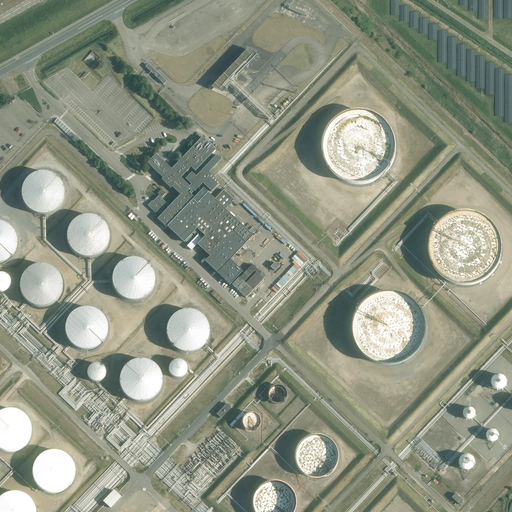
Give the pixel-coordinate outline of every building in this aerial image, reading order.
[(305,12),(290,7),(289,11),(304,16),(305,12)] [(165,80),(151,67),(150,68),(149,67),(147,69),(162,83),(165,80)] [(235,85),(243,92),(245,90),(237,82),(235,85)] [(395,151),(395,148),(395,144),(394,141),(393,137),(392,134),(391,131),(389,128),(387,125),(384,122),(382,120),(379,118),(376,116),(372,114),(369,113),(365,112),(362,112),(358,112),(355,112),(351,112),(348,113),(344,114),(341,116),(338,118),(335,120),(333,122),(330,125),(328,128),(326,131),(325,134),(324,138),(323,141),(322,145),(322,148),(322,152),(323,155),(324,159),(325,162),(327,165),(328,168),(331,171),(333,174),(336,176),(339,178),(342,180),(345,182),(348,183),(352,184),(355,184),(359,184),(362,184),(366,184),(369,183),(373,182),(376,180),(379,178),(382,176),(385,174),(387,171),(389,168),(391,165),(392,162),(394,158),(394,155),(395,151)] [(58,119),(54,123),(65,133),(68,129),(58,119)] [(252,236),(225,210),(234,200),(223,190),(214,200),(203,189),(194,198),(188,192),(192,189),(193,191),(202,182),(210,190),(218,182),(208,173),(221,159),(217,155),(196,176),(192,172),(185,179),(191,184),(189,186),(180,178),(190,167),(195,171),(215,150),(202,137),(171,169),(163,162),(156,155),(147,164),(162,179),(161,180),(170,189),(171,187),(180,195),(169,206),(158,196),(153,202),(152,201),(149,204),(161,215),(157,219),(166,228),(168,226),(184,242),(196,229),(200,232),(198,233),(203,238),(197,244),(210,256),(204,261),(229,285),(232,282),(234,280),(242,272),(230,260),(252,236)] [(65,195),(65,192),(64,190),(64,187),(63,184),(61,182),(60,180),(58,178),(56,176),(53,175),(51,174),(48,173),(45,173),(43,173),(40,173),(37,173),(35,174),(32,176),(30,177),(28,179),(26,181),(25,183),(24,186),(23,188),(22,191),(22,194),(22,196),(23,199),(24,202),(25,204),(26,206),(28,208),(30,210),(32,212),(35,213),(37,214),(40,215),(43,215),(46,215),(48,214),(51,214),(53,212),(56,211),(58,209),(60,207),(61,205),(63,203),(64,200),(64,198),(65,195)] [(161,189),(157,193),(162,198),(166,193),(161,189)] [(501,252),(501,249),(501,245),(500,242),(500,238),(498,235),(497,232),(495,228),(493,226),(490,223),(488,221),(485,218),(482,217),(478,215),(475,214),(471,213),(468,213),(464,212),(461,213),(457,213),(454,214),(450,215),(447,217),(444,219),(441,221),(438,223),(436,226),(434,229),(432,232),(431,235),(429,239),(428,242),(428,246),(428,249),(428,253),(429,256),(429,260),(431,263),(432,266),(434,269),(436,272),(439,275),(441,277),(444,279),(447,281),(451,283),(454,284),(458,285),(461,285),(465,286),(468,285),(472,285),(475,284),(479,283),(482,281),(485,279),(488,277),(491,275),(493,272),(495,269),(497,266),(498,263),(500,259),(500,256),(501,252)] [(21,221),(20,216),(12,215),(10,215),(6,216),(4,215),(2,218),(6,218),(17,225),(20,238),(19,246),(15,253),(24,251),(32,239),(32,232),(32,230),(30,229),(29,226),(21,221)] [(110,237),(110,235),(109,232),(109,229),(107,226),(106,224),(104,222),(102,220),(100,218),(97,216),(95,215),(92,215),(89,215),(86,215),(83,215),(80,216),(78,218),(75,219),(73,221),(71,223),(70,226),(69,228),(68,231),(67,234),(67,237),(68,240),(68,243),(70,245),(71,248),(73,250),(75,252),(77,254),(80,255),(83,256),(85,257),(88,257),(91,257),(94,256),(97,255),(99,254),(102,252),(104,250),(106,248),(107,246),(108,243),(109,240),(110,237)] [(17,243),(17,241),(16,238),(16,235),(15,233),(13,231),(12,228),(10,226),(8,225),(5,223),(3,222),(0,221),(0,262),(0,263),(3,262),(5,261),(8,259),(10,258),(12,256),(13,254),(15,251),(16,249),(16,246),(17,243)] [(154,281),(154,278),(154,275),(153,273),(152,270),(151,267),(149,265),(147,263),(144,262),(142,260),(139,259),(136,259),(133,258),(130,258),(128,259),(125,260),(122,261),(120,263),(118,265),(116,267),(114,270),(113,272),(112,275),(112,278),(112,281),(112,284),(113,286),(114,289),(116,291),(117,294),(119,296),(122,297),(124,299),(127,300),(130,300),(133,301),(136,300),(139,300),(141,299),(144,298),(146,296),(148,294),(150,292),(152,289),(153,287),(154,284),(154,281)] [(62,287),(62,284),(62,281),(61,278),(60,275),(58,273),(56,271),(54,269),(52,267),(49,266),(46,265),(43,264),(40,264),(37,264),(34,265),(31,266),(29,268),(26,270),(24,272),(23,275),(21,277),(21,280),(20,283),(20,286),(20,289),(21,292),(22,295),(24,298),(26,300),(28,302),(31,304),(33,305),(36,306),(39,306),(42,306),(45,306),(48,305),(51,304),(54,302),(56,300),(58,298),(60,296),(61,293),(62,290),(62,287)] [(246,298),(263,280),(263,279),(264,278),(265,277),(252,265),(239,278),(242,280),(241,281),(238,278),(235,281),(234,280),(232,282),(233,283),(232,285),(246,298)] [(288,268),(276,280),(280,284),(292,273),(288,268)] [(10,284),(10,282),(10,280),(9,279),(8,277),(7,276),(6,275),(5,274),(3,274),(1,273),(0,273),(0,290),(1,291),(2,291),(4,290),(6,290),(7,288),(8,287),(9,286),(10,284)] [(425,332),(425,329),(425,325),(425,321),(424,318),(422,314),(421,311),(419,308),(417,305),(414,302),(411,300),(409,298),(405,296),(402,294),(399,293),(395,292),(391,292),(388,292),(384,292),(381,292),(377,293),(374,295),(370,296),(367,298),(364,300),(362,303),(359,305),(357,308),(355,312),(354,315),(352,318),(351,322),(351,325),(351,329),(351,333),(352,336),(353,340),(354,343),(355,347),(357,350),(359,353),(362,355),(365,358),(368,360),(371,362),(374,363),(378,364),(381,365),(385,366),(388,366),(392,366),(396,365),(399,364),(403,363),(406,361),(409,360),(412,357),(415,355),(417,352),(419,349),(421,346),(423,343),(424,339),(425,336),(425,332)] [(263,300),(256,307),(258,309),(265,302),(263,300)] [(107,331),(107,329),(107,326),(106,323),(105,320),(104,318),(103,315),(101,313),(99,311),(96,310),(94,309),(91,308),(88,307),(85,307),(82,307),(80,308),(77,309),(75,310),(72,312),(70,314),(68,316),(67,319),(66,321),(65,324),(65,327),(65,329),(65,332),(66,335),(67,338),(68,340),(70,342),(71,344),(74,346),(77,347),(79,348),(82,349),(85,349),(88,349),(90,349),(93,348),(96,347),(98,345),(100,344),(102,342),(104,339),(105,337),(106,334),(107,331)] [(208,333),(208,330),(208,327),(207,324),(206,322),(204,319),(202,317),(200,315),(198,313),(195,312),(192,311),(189,310),(186,310),(183,310),(181,311),(178,312),(175,314),(173,315),(171,317),(169,320),(168,322),(166,325),(166,328),(166,331),(166,334),(166,337),(167,340),(169,342),(170,345),(172,347),(175,349),(177,350),(180,351),(183,352),(186,352),(189,352),(192,352),(194,351),(197,350),(200,348),(202,346),(204,344),(205,342),(207,339),(207,336),(208,333)] [(161,383),(161,380),(161,377),(160,374),(159,372),(157,369),(155,367),(153,365),(150,363),(148,362),(145,361),(142,360),(139,360),(136,361),(133,361),(130,363),(128,364),(125,366),(123,368),(121,371),(120,373),(119,376),(119,379),(119,382),(119,385),(120,388),(121,391),(123,394),(125,396),(127,398),(129,400),(132,401),(135,402),(138,402),(141,402),(144,402),(147,401),(150,400),(152,399),(155,397),(157,394),(158,392),(160,389),(161,386),(161,383)] [(186,371),(187,369),(187,367),(186,366),(185,364),(184,363),(183,362),(182,361),(180,361),(178,360),(176,360),(175,361),(173,361),(172,363),(171,364),(170,365),(169,367),(169,369),(169,370),(169,372),(170,374),(171,375),(172,376),(174,377),(175,378),(177,378),(179,378),(181,377),(183,376),(184,375),(185,374),(186,372),(186,371)] [(105,375),(105,373),(105,371),(104,370),(104,368),(103,367),(101,366),(100,365),(98,364),(97,364),(95,364),(93,364),(92,365),(90,366),(89,368),(88,369),(88,371),(87,373),(87,374),(88,376),(89,377),(90,379),(91,380),(92,381),(94,381),(96,382),(97,382),(99,381),(101,380),(102,379),(103,378),(104,376),(105,375)] [(505,385),(505,384),(505,382),(505,381),(504,379),(503,379),(502,378),(501,377),(500,376),(498,376),(497,376),(495,376),(494,377),(493,378),(491,379),(491,381),(490,382),(490,384),(490,385),(491,386),(491,388),(492,389),(493,390),(495,391),(496,391),(497,391),(498,391),(500,391),(502,390),(503,389),(504,388),(505,387),(505,385)] [(285,396),(285,395),(285,393),(285,392),(284,390),(283,389),(281,387),(280,387),(278,386),(277,386),(275,386),(273,386),(272,387),(270,388),(269,389),(268,391),(268,393),(267,394),(268,396),(268,398),(269,399),(270,401),(271,402),(273,403),(275,403),(276,403),(277,403),(279,403),(281,402),(282,401),(284,399),(284,398),(285,396)] [(220,418),(231,408),(226,404),(216,414),(220,418)] [(475,415),(475,414),(475,412),(474,411),(473,410),(472,409),(471,408),(470,408),(469,408),(468,408),(467,408),(466,409),(464,410),(464,411),(463,412),(463,414),(463,415),(463,416),(464,417),(464,418),(466,419),(467,419),(469,420),(470,419),(471,419),(473,418),(474,417),(474,416),(475,415)] [(31,432),(31,429),(30,426),(30,423),(28,420),(27,418),(25,415),(23,413),(20,412),(18,410),(15,409),(12,409),(9,409),(6,409),(3,409),(1,411),(0,410),(0,448),(3,450),(6,450),(8,451),(11,451),(14,450),(17,449),(20,448),(22,447),(25,445),(26,442),(28,440),(29,437),(30,434),(31,432)] [(258,424),(258,422),(258,421),(258,419),(257,418),(256,416),(255,415),(253,415),(252,414),(250,414),(248,414),(247,414),(245,415),(243,416),(242,417),(241,419),(241,420),(241,422),(241,424),(241,425),(242,427),(243,428),(244,429),(245,430),(247,431),(249,431),(251,431),(252,431),(254,430),(255,429),(257,427),(257,426),(258,424)] [(497,437),(497,436),(497,435),(497,434),(496,432),(495,431),(494,430),(492,430),(491,430),(489,430),(487,431),(487,432),(486,433),(486,434),(485,436),(486,438),(486,439),(487,440),(488,441),(489,441),(491,442),(493,442),(494,441),(495,440),(496,439),(497,438),(497,437)] [(339,458),(339,455),(338,453),(338,450),(337,448),(336,446),(334,443),(333,442),(331,440),(329,438),(327,437),(324,436),(322,436),(319,435),(317,435),(314,435),(312,436),(309,436),(307,438),(305,439),(303,440),(301,442),(300,444),(298,446),(297,448),(296,451),(296,453),(296,456),(296,458),(296,461),(297,463),(297,466),(299,468),(300,470),(302,472),(303,473),(306,475),(308,476),(310,477),(313,478),(315,478),(318,478),(320,478),(323,478),(325,477),(327,476),(329,474),(331,473),(333,471),(335,469),(336,467),(337,465),(338,462),(339,460),(339,458)] [(75,472),(75,470),(75,467),(74,464),(73,462),(72,459),(70,457),(68,455),(66,454),(64,452),(61,451),(58,450),(56,450),(53,450),(50,450),(48,451),(45,452),(43,453),(41,454),(38,456),(37,458),(35,461),(34,463),(33,466),(33,468),(33,471),(33,474),(33,476),(34,479),(35,481),(37,484),(39,486),(41,487),(43,489),(45,490),(48,491),(50,492),(53,492),(56,492),(58,492),(61,491),(64,490),(66,488),(68,487),(70,485),(72,482),(73,480),(74,478),(75,475),(75,472)] [(473,465),(473,463),(473,462),(473,460),(472,459),(471,458),(469,457),(468,456),(466,456),(465,456),(463,456),(462,457),(461,458),(460,459),(459,460),(459,462),(458,463),(459,465),(459,466),(460,467),(461,468),(462,469),(463,470),(464,470),(466,471),(467,471),(468,470),(470,470),(471,469),(472,468),(473,466),(473,465)] [(295,506),(295,503),(295,500),(295,498),(294,495),(293,492),(291,490),(289,488),(287,486),(285,484),(283,483),(280,482),(277,481),(275,481),(272,481),(269,481),(267,482),(264,483),(262,485),(259,486),(257,488),(256,490),(254,493),(253,495),(252,498),(252,501),(252,503),(252,506),(253,509),(254,511),(293,511),(294,509),(295,506)] [(102,499),(110,506),(121,494),(114,487),(102,499)] [(35,511),(35,508),(34,505),(33,503),(32,500),(30,498),(28,496),(25,494),(23,493),(20,492),(17,491),(14,491),(11,491),(9,492),(6,493),(3,494),(1,495),(0,496),(0,511),(35,511)] [(460,505),(463,501),(456,494),(452,498),(460,505)]
